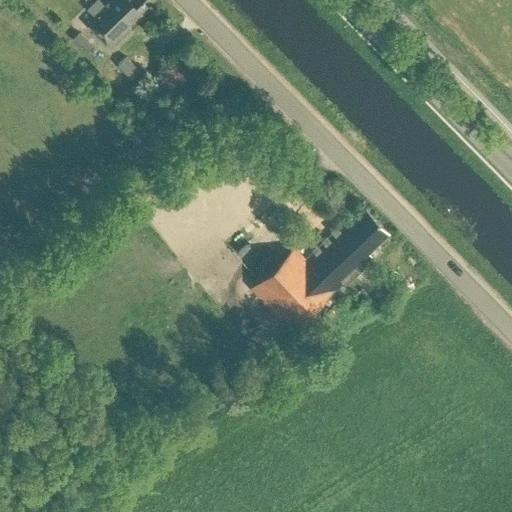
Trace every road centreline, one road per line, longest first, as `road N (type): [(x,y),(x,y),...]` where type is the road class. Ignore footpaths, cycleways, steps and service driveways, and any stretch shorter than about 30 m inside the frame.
road 1 (unclassified): [(511,329),(185,0)]
road 2 (secondary): [(511,174),(338,0)]
